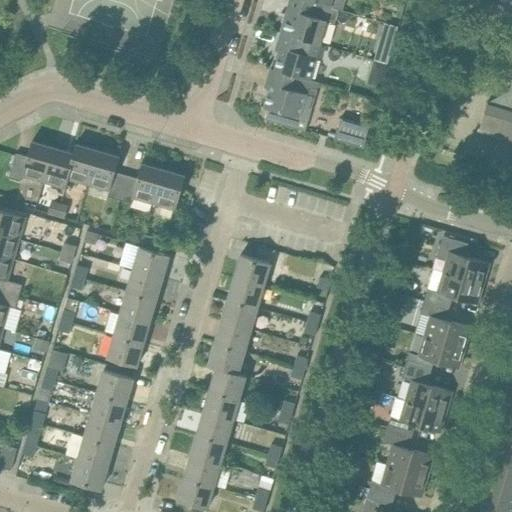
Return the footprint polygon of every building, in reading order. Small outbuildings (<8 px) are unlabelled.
[(308,0),(290,0),(281,32),(306,39),(306,40),(320,44),(327,21),(335,23),(339,9),(316,3),(317,2),(308,0)] [(308,0),(317,2),(316,3),(339,9),(342,10),(345,0),(308,0)] [(302,52),(306,40),(306,39),(281,32),(277,46),(282,47),(276,69),(273,69),(310,80),(310,79),(317,56),(302,52)] [(377,47),(373,59),(386,62),(390,50),(377,47)] [(375,61),(371,73),(382,76),(385,64),(375,61)] [(273,69),(271,68),(266,83),(271,84),(267,97),(265,98),(262,105),(261,105),(261,106),(268,108),(265,119),(306,130),(306,129),(296,126),(299,117),(309,120),(320,82),(310,79),(310,80),(273,69)] [(487,104),(479,130),(480,130),(511,139),(511,86),(509,96),(504,94),(487,104)] [(341,118),(335,139),(363,147),(370,126),(341,118)] [(43,181),(53,147),(32,141),(28,156),(16,153),(9,178),(21,181),(22,176),(43,181)] [(88,184),(98,150),(76,144),(73,153),(75,153),(67,178),(68,179),(88,184)] [(75,153),(73,153),(53,147),(43,181),(66,188),(68,179),(67,178),(75,153)] [(119,200),(127,175),(115,172),(120,156),(98,150),(88,184),(109,190),(108,196),(119,200)] [(154,204),(164,169),(142,163),(138,178),(127,175),(119,200),(131,203),(133,197),(154,204)] [(186,176),(164,169),(154,204),(175,210),(186,176)] [(56,215),(60,203),(51,201),(48,213),(56,215)] [(65,218),(68,206),(60,203),(56,215),(65,218)] [(0,209),(0,232),(20,238),(26,217),(0,209)] [(95,244),(98,234),(87,231),(84,241),(95,244)] [(20,238),(0,232),(0,255),(14,260),(20,238)] [(167,240),(145,234),(141,246),(163,252),(167,240)] [(443,236),(439,249),(437,256),(447,259),(443,271),(484,283),(490,263),(465,255),(468,243),(443,236)] [(74,254),(76,245),(64,242),(62,251),(74,254)] [(170,254),(163,252),(141,246),(140,246),(134,268),(163,277),(170,254)] [(71,263),(74,254),(62,251),(59,260),(71,263)] [(241,254),(235,276),(264,285),(271,262),(241,254)] [(14,260),(0,255),(0,290),(19,297),(23,285),(8,280),(14,260)] [(77,265),(74,275),(85,279),(88,268),(77,265)] [(157,299),(163,277),(134,268),(127,290),(157,299)] [(478,304),(484,283),(443,271),(438,291),(428,288),(424,301),(449,308),(453,296),(478,304)] [(82,289),(85,279),(74,275),(71,286),(82,289)] [(258,307),(264,285),(235,276),(228,298),(258,307)] [(328,290),(331,280),(320,277),(317,287),(328,290)] [(16,308),(19,297),(0,290),(0,326),(4,327),(10,307),(16,308)] [(150,321),(157,299),(127,290),(121,313),(150,321)] [(68,297),(64,309),(75,312),(79,301),(68,297)] [(251,329),(258,307),(228,298),(222,321),(251,329)] [(446,320),(449,308),(424,301),(421,313),(430,316),(425,336),(465,347),(471,327),(446,320)] [(72,322),(75,312),(64,309),(61,319),(72,322)] [(318,325),(321,314),(310,311),(307,322),(318,325)] [(144,344),(150,321),(121,313),(114,335),(144,344)] [(69,333),(72,322),(61,319),(58,329),(69,333)] [(245,352),(251,329),(222,321),(215,343),(245,352)] [(315,335),(318,325),(307,322),(304,332),(315,335)] [(137,366),(144,344),(114,335),(107,358),(137,366)] [(459,368),(465,347),(425,336),(419,355),(409,352),(406,365),(431,372),(434,361),(459,368)] [(46,351),(49,341),(37,337),(34,348),(46,351)] [(239,373),(245,352),(215,343),(209,365),(216,368),(246,376),(246,375),(239,373)] [(306,369),(309,358),(297,355),(294,365),(306,369)] [(303,379),(306,369),(294,365),(291,376),(303,379)] [(427,384),(431,372),(406,365),(402,377),(412,380),(406,400),(446,412),(452,391),(427,384)] [(56,380),(59,369),(48,366),(44,377),(56,380)] [(240,398),(246,376),(216,368),(210,390),(240,398)] [(134,378),(115,372),(104,369),(98,391),(127,400),(134,378)] [(53,390),(56,380),(44,377),(41,387),(53,390)] [(233,420),(240,398),(210,390),(204,412),(233,420)] [(121,422),(127,400),(98,391),(91,414),(121,422)] [(440,432),(446,412),(406,400),(397,397),(391,417),(387,429),(412,437),(416,425),(440,432)] [(293,414),(296,403),(284,400),(281,410),(293,414)] [(43,424),(46,413),(35,410),(32,420),(43,424)] [(289,424),(293,414),(281,410),(278,421),(289,424)] [(242,423),(233,420),(204,412),(197,434),(227,442),(235,445),(242,423)] [(114,445),(121,422),(91,414),(85,436),(114,445)] [(40,434),(43,424),(32,420),(29,431),(40,434)] [(20,438),(23,428),(12,424),(9,435),(20,438)] [(409,448),(412,437),(387,429),(383,442),(393,444),(387,464),(428,476),(434,455),(409,448)] [(511,457),(511,433),(504,431),(498,453),(511,457)] [(114,445),(85,436),(73,433),(67,455),(78,458),(108,467),(114,445)] [(220,465),(227,442),(197,434),(191,456),(220,465)] [(25,442),(22,453),(34,456),(37,446),(25,442)] [(0,466),(11,470),(16,451),(17,448),(4,444),(0,457),(0,466)] [(280,457),(283,447),(272,444),(268,454),(280,457)] [(511,481),(511,457),(498,453),(491,475),(511,481)] [(277,468),(280,457),(268,454),(265,465),(277,468)] [(214,487),(220,465),(191,456),(184,478),(214,487)] [(101,489),(108,467),(78,458),(72,481),(101,489)] [(422,496),(428,476),(387,464),(382,484),(372,481),(368,493),(393,501),(397,489),(422,496)] [(511,505),(511,481),(491,475),(485,497),(511,505)] [(208,509),(214,487),(184,478),(178,500),(208,509)] [(267,501),(270,491),(259,487),(256,498),(267,501)] [(390,511),(393,501),(368,493),(363,510),(364,511),(390,511)] [(511,511),(511,505),(485,497),(480,511),(511,511)] [(264,511),(267,501),(256,498),(253,508),(264,511)]
